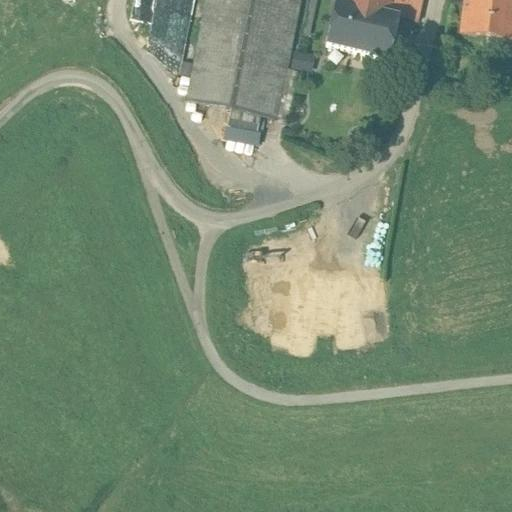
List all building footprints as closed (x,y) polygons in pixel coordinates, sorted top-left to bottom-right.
[(206,0),(186,102),(231,111),(228,127),(257,133),(260,117),(276,120),(300,0),(341,0),(341,4),(393,17),(397,0),(206,0)] [(421,0),(397,0),(393,17),(399,18),(398,19),(416,24),(421,0)] [(511,0),(463,0),(459,36),(511,42),(511,0)] [(341,4),(336,3),(325,47),(328,48),(389,62),(398,19),(399,18),(393,17),(341,4)] [(309,56),(294,54),(291,69),(306,71),(309,56)] [(376,283),(358,284),(359,331),(359,335),(378,335),(376,283)] [(358,289),(316,290),(316,305),(317,327),(340,327),(340,332),(359,331),(358,289)] [(316,305),(285,307),(286,329),(317,327),(316,305)]
